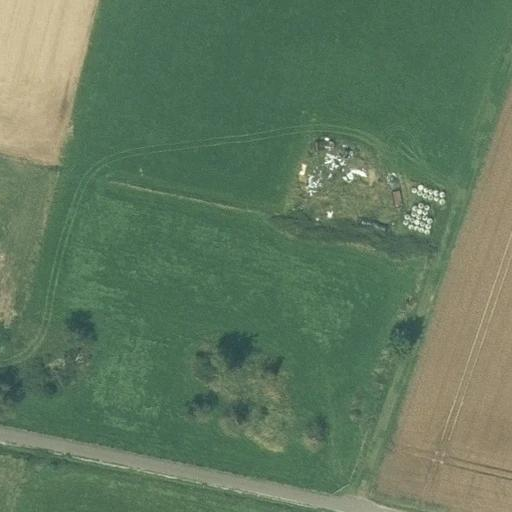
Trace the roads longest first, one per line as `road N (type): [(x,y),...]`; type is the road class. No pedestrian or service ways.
road 1 (track): [(511,49),(354,507)]
road 2 (unclassified): [(0,435),(373,511)]
